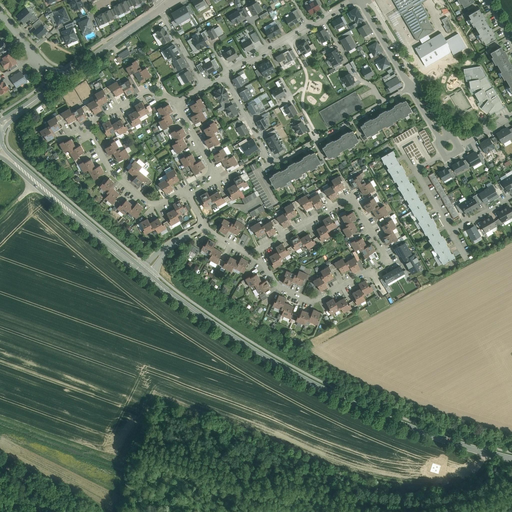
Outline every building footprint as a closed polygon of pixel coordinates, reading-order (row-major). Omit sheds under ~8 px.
[(80,0),(70,0),(71,2),(70,4),(71,6),(72,6),(73,6),(75,11),(80,8),(79,7),(83,6),(80,0)] [(128,0),(125,1),(119,3),(124,12),(129,10),(128,8),(131,6),(128,0)] [(202,0),(194,0),(193,1),(197,9),(205,4),(202,0)] [(315,0),(309,4),(308,1),(307,1),(305,2),(305,3),(306,6),(310,14),(313,12),(314,12),(317,10),(320,8),(318,6),(315,0)] [(392,0),(399,10),(401,14),(417,41),(419,39),(428,34),(434,30),(427,17),(429,16),(421,3),(426,0),(392,0)] [(256,2),(248,7),(253,15),(261,11),(256,2)] [(119,3),(114,6),(115,8),(112,9),(115,15),(118,14),(118,15),(124,12),(119,3)] [(185,6),(172,13),(178,24),(191,16),(185,6)] [(357,8),(350,12),(352,15),(351,16),(353,20),(354,19),(356,22),(363,19),(357,8)] [(18,16),(24,23),(26,21),(27,21),(30,18),(29,18),(32,15),(26,9),(18,16)] [(60,14),(54,16),(57,25),(69,20),(64,9),(58,11),(60,14)] [(109,10),(104,12),(108,22),(114,19),(112,16),(115,15),(112,9),(109,10)] [(238,10),(229,16),(233,23),(236,22),(236,23),(240,21),(239,20),(242,18),(240,14),(242,12),(241,9),(238,11),(238,10)] [(296,9),(292,12),(294,14),(297,19),(301,17),(296,9)] [(473,27),(475,26),(477,30),(488,24),(485,20),(486,19),(482,12),(481,13),(479,9),(468,15),(471,19),(469,20),(473,27)] [(103,12),(98,15),(98,16),(102,24),(99,26),(100,28),(109,24),(108,22),(103,12)] [(294,14),(286,19),(290,26),(298,21),(297,19),(294,14)] [(447,16),(441,20),(444,25),(443,26),(448,34),(452,31),(447,16)] [(340,17),(332,22),(337,29),(344,25),(340,17)] [(79,22),(83,32),(93,28),(89,18),(79,22)] [(282,26),(277,18),(274,20),(276,25),(278,28),(282,26)] [(39,19),(32,25),(36,30),(42,25),(43,24),(39,19)] [(366,24),(359,28),(363,36),(371,32),(366,24)] [(482,42),(483,41),(486,45),(496,39),(494,35),(495,34),(491,27),(490,28),(488,24),(477,30),(479,34),(478,35),(482,42)] [(36,30),(34,32),(39,38),(47,31),(42,25),(36,30)] [(276,25),(265,31),(269,38),(280,31),(278,28),(276,25)] [(62,32),(67,44),(77,39),(72,28),(62,32)] [(163,28),(156,32),(159,36),(158,37),(160,40),(160,39),(163,44),(170,40),(168,36),(169,36),(166,31),(165,31),(163,28)] [(214,28),(207,32),(209,35),(212,39),(218,36),(216,33),(217,32),(216,31),(215,31),(214,28)] [(325,31),(324,29),(317,33),(322,42),(329,38),(325,31)] [(207,36),(204,32),(200,34),(201,35),(205,41),(208,39),(207,36)] [(430,39),(428,34),(419,39),(422,44),(415,48),(426,67),(452,52),(441,32),(430,39)] [(201,35),(198,37),(197,36),(194,38),(194,39),(193,39),(197,45),(196,45),(198,49),(200,47),(200,48),(203,46),(206,44),(205,41),(201,35)] [(349,35),(341,40),(345,47),(347,51),(356,46),(349,35)] [(250,39),(242,44),(246,51),(254,46),(250,39)] [(164,49),(169,58),(180,52),(175,42),(164,49)] [(309,46),(306,42),(298,46),(303,54),(311,50),(309,46)] [(382,52),(376,42),(369,47),(374,56),(382,52)] [(495,65),(497,64),(499,68),(509,62),(507,58),(508,57),(504,50),(503,51),(501,47),(490,53),(492,57),(491,58),(495,65)] [(122,61),(121,60),(133,53),(131,50),(130,51),(128,48),(118,54),(119,56),(116,58),(119,63),(122,61)] [(230,50),(227,51),(227,52),(224,54),(228,62),(238,56),(233,48),(230,50)] [(337,49),(327,55),(330,60),(339,54),(337,49)] [(288,50),(276,57),(282,67),(294,60),(294,59),(290,52),(288,50)] [(10,53),(3,58),(6,62),(3,64),(5,69),(8,67),(9,68),(16,63),(10,53)] [(339,54),(330,60),(333,65),(340,61),(342,59),(339,54)] [(385,57),(377,62),(382,69),(390,65),(385,57)] [(185,65),(181,58),(174,62),(178,70),(185,65)] [(142,70),(136,60),(132,63),(133,64),(126,68),(130,75),(134,72),(139,81),(146,77),(147,79),(151,76),(146,68),(142,70)] [(275,70),(269,60),(259,67),(260,68),(264,76),(275,70)] [(211,61),(203,65),(208,74),(215,69),(211,61)] [(504,80),(505,79),(507,82),(511,79),(511,65),(511,66),(509,62),(499,68),(501,72),(500,73),(504,80)] [(490,115),(495,112),(500,112),(499,110),(504,108),(496,94),(497,93),(493,86),(492,87),(479,66),(463,69),(465,77),(470,76),(470,80),(469,81),(470,88),(474,88),(476,92),(474,93),(479,102),(482,101),(483,104),(481,107),(487,112),(488,111),(490,115)] [(369,67),(362,71),(366,78),(373,74),(369,67)] [(260,68),(255,71),(259,79),(264,76),(260,68)] [(185,82),(193,78),(188,71),(181,75),(185,82)] [(205,79),(211,76),(209,73),(207,74),(205,71),(201,73),(205,79)] [(21,72),(11,78),(17,87),(20,85),(19,84),(23,82),(24,83),(27,82),(23,75),(21,72)] [(31,81),(27,73),(23,75),(27,82),(28,83),(31,81)] [(349,73),(342,78),(347,86),(354,82),(353,79),(354,79),(352,75),(351,76),(349,73)] [(241,78),(239,76),(232,80),(237,88),(244,84),(243,82),(243,80),(242,78),(241,78)] [(386,83),(391,91),(402,84),(398,76),(386,83)] [(119,86),(117,81),(108,86),(111,90),(112,89),(116,96),(125,91),(127,96),(134,92),(130,85),(132,84),(129,80),(119,86)] [(3,81),(0,83),(0,92),(1,94),(8,89),(7,87),(7,86),(6,83),(5,84),(3,81)] [(99,82),(94,84),(97,91),(102,88),(99,82)] [(223,87),(215,92),(216,95),(215,95),(216,97),(217,97),(218,99),(219,98),(221,101),(227,98),(229,97),(223,87)] [(285,94),(281,87),(273,92),(277,99),(285,94)] [(103,89),(95,94),(97,98),(87,104),(89,108),(91,107),(95,114),(102,110),(99,106),(108,101),(104,94),(105,93),(103,89)] [(246,89),(240,93),(245,101),(252,97),(250,95),(251,93),(249,91),(248,91),(247,89),(246,89)] [(355,91),(319,112),(327,127),(364,106),(355,91)] [(205,106),(200,98),(196,100),(197,102),(190,106),(195,114),(190,117),(194,124),(201,120),(202,121),(206,119),(200,109),(205,106)] [(227,98),(221,101),(219,102),(222,106),(230,102),(227,98)] [(408,115),(407,113),(411,111),(405,100),(401,102),(393,106),(394,107),(390,109),(396,119),(400,117),(401,119),(408,115)] [(137,110),(128,115),(132,122),(131,123),(133,127),(142,122),(139,118),(149,112),(147,108),(145,109),(141,102),(135,106),(137,110)] [(255,102),(248,106),(252,114),(259,110),(258,108),(258,107),(257,104),(256,104),(255,102)] [(169,104),(162,108),(161,107),(157,109),(163,119),(158,122),(163,130),(167,127),(167,126),(173,122),(168,113),(173,111),(169,104)] [(233,104),(225,108),(230,117),(238,112),(233,104)] [(35,109),(39,113),(44,109),(41,105),(35,109)] [(288,107),(284,109),(289,118),(297,113),(292,105),(288,107)] [(82,107),(72,113),(69,108),(61,113),(63,117),(65,117),(69,123),(77,118),(80,123),(87,119),(83,112),(84,111),(82,107)] [(393,123),(392,122),(396,119),(390,109),(386,111),(386,110),(378,114),(379,115),(375,117),(381,128),(385,126),(386,127),(393,123)] [(58,120),(56,116),(47,121),(50,125),(40,131),(42,135),(44,135),(47,141),(54,137),(52,133),(61,128),(57,121),(58,120)] [(378,132),(377,130),(381,128),(375,117),(371,120),(371,119),(363,123),(364,124),(360,126),(366,137),(370,134),(371,136),(378,132)] [(264,118),(257,122),(261,130),(268,126),(264,118)] [(120,120),(112,125),(109,120),(102,124),(106,131),(105,132),(107,136),(117,130),(120,135),(128,130),(126,126),(124,126),(120,120)] [(210,125),(203,129),(208,138),(204,141),(208,147),(215,144),(216,145),(220,143),(214,133),(218,130),(214,122),(209,124),(210,125)] [(302,122),(294,126),(299,134),(301,134),(302,133),(302,132),(306,130),(305,127),(302,122)] [(242,125),(237,128),(241,136),(248,132),(244,124),(242,125)] [(415,126),(394,137),(397,142),(418,131),(415,126)] [(182,128),(176,132),(175,130),(171,132),(171,133),(176,143),(172,145),(177,154),(181,151),(180,150),(187,146),(182,137),(186,135),(182,128)] [(507,128),(497,134),(502,143),(511,136),(508,130),(507,128)] [(424,129),(419,132),(429,153),(435,151),(424,129)] [(355,145),(354,144),(358,141),(352,130),(348,133),(348,132),(340,136),(341,137),(337,139),(343,150),(347,147),(348,149),(355,145)] [(152,137),(157,147),(160,145),(155,136),(152,137)] [(76,148),(71,139),(64,143),(63,141),(59,144),(64,152),(68,150),(74,160),(78,157),(78,156),(84,152),(80,145),(76,148)] [(248,142),(241,145),(241,146),(247,155),(248,155),(249,155),(251,154),(251,153),(258,149),(252,139),(248,142)] [(340,153),(339,152),(343,150),(337,139),(333,141),(333,140),(326,144),(326,145),(322,148),(328,158),(332,156),(333,157),(340,153)] [(489,139),(480,144),(480,145),(483,150),(485,153),(494,148),(489,139)] [(121,151),(115,141),(111,143),(112,144),(105,148),(109,155),(113,153),(118,162),(125,158),(126,159),(130,157),(125,148),(121,151)] [(271,146),(275,153),(285,148),(281,141),(271,146)] [(53,160),(59,158),(55,148),(49,151),(53,160)] [(223,148),(219,150),(220,152),(213,156),(217,162),(221,160),(226,169),(233,165),(234,166),(238,164),(233,155),(229,158),(223,148)] [(395,155),(393,151),(381,158),(383,161),(384,164),(386,163),(388,168),(387,169),(389,172),(391,175),(403,168),(401,165),(400,165),(394,155),(395,155)] [(317,166),(316,165),(320,163),(314,152),(310,154),(310,153),(302,157),(303,158),(299,161),(305,171),(309,169),(310,170),(317,166)] [(477,155),(475,152),(467,157),(472,166),(480,161),(477,155)] [(197,162),(192,154),(185,158),(184,156),(180,159),(185,167),(189,165),(195,175),(199,172),(198,171),(205,167),(201,160),(197,162)] [(91,159),(84,163),(83,162),(82,162),(79,164),(84,172),(88,170),(94,180),(98,177),(97,176),(104,172),(100,165),(96,168),(91,159)] [(148,178),(139,170),(142,167),(135,160),(132,164),(133,165),(128,171),(135,178),(132,181),(138,187),(143,181),(144,182),(148,178)] [(462,160),(459,162),(458,161),(455,163),(455,164),(452,166),(456,173),(466,167),(463,161),(462,160)] [(302,175),(301,174),(305,171),(299,161),(295,163),(294,162),(288,166),(288,167),(284,169),(290,180),(294,177),(295,179),(302,175)] [(405,172),(403,168),(391,175),(393,179),(395,182),(396,181),(399,186),(397,187),(399,190),(400,189),(402,193),(413,186),(411,182),(410,183),(404,173),(405,172)] [(448,170),(447,168),(439,173),(443,181),(451,176),(448,170)] [(168,178),(158,184),(160,188),(162,187),(166,194),(173,190),(170,185),(179,180),(175,174),(176,173),(174,169),(166,173),(168,178)] [(287,183),(287,182),(290,180),(284,169),(280,171),(280,170),(273,174),(273,175),(269,178),(272,182),(271,183),(272,184),(273,184),(275,188),(279,186),(280,187),(287,183)] [(370,181),(366,184),(360,174),(356,176),(357,178),(350,182),(354,189),(358,186),(363,195),(370,191),(371,192),(375,190),(370,181)] [(236,183),(227,188),(231,195),(230,196),(232,200),(240,195),(238,191),(248,185),(246,181),(244,182),(240,175),(233,179),(236,183)] [(339,176),(331,180),(334,185),(323,190),(326,195),(327,194),(331,201),(338,197),(336,192),(344,187),(340,181),(342,180),(339,176)] [(119,194),(112,187),(115,183),(109,178),(104,184),(103,183),(100,186),(108,194),(105,198),(112,204),(115,201),(114,200),(119,194)] [(511,188),(511,185),(507,178),(501,181),(505,188),(506,190),(509,190),(511,188)] [(416,190),(413,186),(402,193),(404,196),(403,197),(405,200),(406,199),(409,204),(408,204),(409,207),(410,207),(412,210),(424,203),(422,200),(420,201),(415,190),(416,190)] [(498,196),(492,186),(485,190),(491,200),(492,199),(493,199),(496,197),(498,196)] [(491,200),(485,190),(485,191),(479,194),(483,201),(484,203),(487,202),(491,200)] [(218,191),(209,196),(207,192),(200,196),(204,203),(202,204),(205,208),(215,202),(217,206),(226,202),(226,201),(224,198),(223,197),(222,198),(218,191)] [(254,192),(242,199),(245,204),(257,197),(254,192)] [(318,193),(308,199),(306,195),(297,200),(300,204),(301,203),(305,210),(314,205),(316,209),(323,205),(319,198),(321,198),(318,193)] [(374,198),(373,198),(369,200),(370,201),(363,205),(367,212),(372,210),(377,218),(384,214),(384,216),(389,213),(384,205),(379,208),(374,198)] [(477,204),(474,199),(468,203),(473,211),(479,208),(477,204)] [(134,206),(126,200),(121,206),(120,205),(117,208),(124,214),(127,211),(136,218),(139,215),(138,214),(143,208),(137,202),(134,206)] [(175,208),(166,213),(170,220),(169,221),(171,225),(180,220),(177,216),(187,210),(185,206),(183,207),(180,200),(173,204),(175,208)] [(473,211),(468,203),(466,200),(461,203),(460,204),(464,211),(467,215),(473,211)] [(292,203),(284,208),(286,212),(276,218),(279,222),(280,221),(284,228),(291,224),(288,220),(297,215),(293,208),(294,207),(292,203)] [(426,207),(424,203),(412,210),(414,214),(415,217),(417,217),(419,221),(418,222),(420,225),(421,225),(422,228),(434,221),(432,218),(431,218),(425,208),(426,207)] [(460,204),(461,203),(460,203),(455,205),(460,213),(464,211),(460,204)] [(262,205),(249,213),(252,218),(265,210),(262,205)] [(511,212),(511,211),(508,206),(502,209),(508,219),(511,216),(511,212)] [(502,209),(497,212),(500,218),(502,222),(503,222),(508,219),(502,209)] [(353,211),(346,215),(345,214),(341,216),(347,227),(342,229),(347,237),(351,235),(350,234),(357,230),(352,221),(357,218),(353,211)] [(329,216),(322,220),(325,224),(316,229),(320,236),(319,237),(321,241),(330,236),(327,232),(337,226),(335,222),(333,223),(329,216)] [(491,216),(485,219),(491,229),(496,225),(494,221),(491,216)] [(150,223),(147,219),(140,223),(144,230),(143,230),(145,234),(155,229),(158,233),(166,228),(164,224),(162,225),(158,218),(150,223)] [(234,224),(223,219),(221,223),(223,224),(219,230),(226,234),(228,230),(237,235),(241,228),(242,229),(245,225),(236,220),(234,224)] [(398,240),(392,230),(396,227),(392,219),(387,221),(388,222),(381,226),(386,235),(382,238),(386,245),(393,241),(394,242),(398,240)] [(485,219),(480,222),(483,228),(485,232),(491,229),(485,219)] [(271,221),(261,227),(258,222),(250,227),(252,231),(254,230),(258,237),(266,232),(269,237),(276,233),(272,226),(273,225),(271,221)] [(436,225),(434,221),(422,228),(424,231),(423,231),(426,235),(427,234),(430,239),(428,240),(430,243),(431,242),(433,246),(445,239),(442,235),(441,236),(435,226),(436,225)] [(476,230),(474,226),(467,230),(472,240),(480,236),(476,230)] [(308,234),(300,239),(297,235),(290,239),(294,246),(293,246),(295,251),(305,245),(308,249),(316,244),(314,240),(312,241),(308,234)] [(362,238),(355,242),(354,240),(350,243),(355,251),(359,248),(365,258),(369,256),(368,255),(375,251),(371,244),(367,246),(362,238)] [(216,243),(209,239),(205,246),(203,245),(201,249),(211,255),(209,259),(217,264),(219,260),(218,259),(222,252),(213,247),(216,243)] [(447,243),(445,239),(433,246),(435,249),(434,250),(436,253),(437,252),(440,257),(439,257),(441,260),(443,264),(455,257),(453,253),(452,254),(446,244),(447,243)] [(422,268),(407,242),(397,248),(412,274),(422,268)] [(278,252),(269,257),(273,263),(272,264),(274,268),(282,264),(280,259),(290,253),(287,249),(286,250),(282,243),(275,247),(278,252)] [(199,249),(192,245),(189,250),(196,255),(199,249)] [(230,257),(226,264),(225,263),(222,267),(231,272),(233,267),(243,273),(246,269),(244,268),(248,261),(241,257),(239,262),(230,257)] [(355,257),(345,263),(342,258),(334,263),(336,267),(338,266),(341,273),(350,268),(353,273),(360,269),(356,262),(357,261),(355,257)] [(328,266),(320,271),(323,275),(313,281),(315,285),(316,284),(320,291),(327,287),(325,283),(333,278),(329,271),(331,270),(328,266)] [(400,266),(392,271),(396,278),(404,273),(400,267),(400,266)] [(297,275),(286,271),(284,275),(286,276),(283,283),(290,286),(292,281),(301,285),(304,278),(306,279),(308,274),(299,271),(297,275)] [(396,278),(392,271),(383,276),(387,283),(396,278)] [(262,283),(257,274),(250,278),(249,276),(245,279),(250,287),(254,285),(260,295),(264,292),(263,291),(270,287),(266,280),(262,283)] [(365,280),(358,284),(361,288),(352,293),(356,300),(355,301),(357,305),(365,300),(363,296),(373,290),(370,286),(369,287),(365,280)] [(260,295),(259,295),(262,301),(267,298),(264,292),(260,295)] [(286,298),(279,295),(276,302),(274,301),(272,306),(283,310),(281,315),(290,319),(292,314),(290,314),(293,306),(284,302),(286,298)] [(344,298),(335,303),(333,298),(326,302),(330,309),(328,310),(331,314),(341,308),(343,313),(352,308),(349,304),(348,305),(344,298)] [(311,314),(302,310),(299,317),(297,317),(295,321),(304,325),(306,320),(317,325),(319,320),(317,320),(320,312),(313,309),(311,314)]
